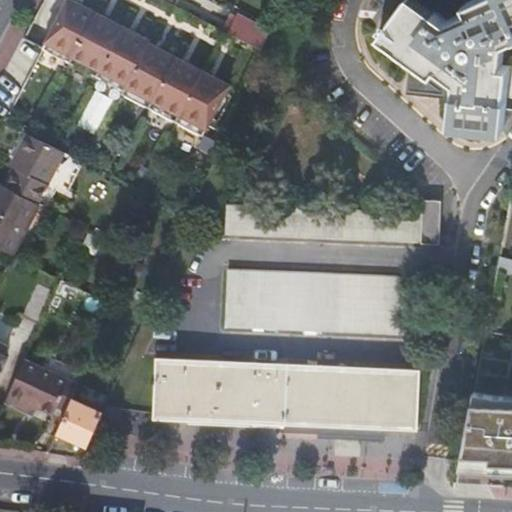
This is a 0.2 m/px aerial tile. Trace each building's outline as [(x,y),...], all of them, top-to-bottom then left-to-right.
[(68,0),(67,0),(41,50),(122,93),(121,95),(202,137),(229,86),(188,65),(148,44),(149,42),(110,21),(68,0)] [(505,46),(511,42),(511,0),(481,0),(467,7),(469,13),(449,22),(436,13),(433,16),(409,0),(408,0),(392,22),(388,20),(382,28),(386,30),(381,36),(447,84),(452,79),(457,83),(452,123),(503,127),(509,69),(503,68),(505,46)] [(418,0),(409,0),(433,16),(436,13),(418,0)] [(239,16),(229,35),(231,36),(263,53),(271,33),(239,16)] [(502,133),(503,127),(452,123),(452,128),(502,133)] [(21,154),(4,187),(35,203),(38,204),(56,169),(53,168),(61,152),(28,135),(23,144),(19,153),(21,154)] [(0,249),(8,254),(35,203),(4,187),(0,185),(0,249)] [(323,214),(265,212),(227,210),(226,239),(252,240),(313,243),(375,245),(440,248),(442,205),(424,204),(423,217),(384,216),(323,214)] [(281,333),(349,336),(420,339),(423,282),(365,280),(300,277),(238,275),(226,274),(225,304),(225,331),(281,333)] [(26,361),(9,398),(16,402),(24,405),(28,397),(41,403),(57,410),(62,398),(71,402),(79,385),(26,361)] [(152,424),(174,425),(195,425),(248,427),(287,429),(317,430),(317,442),(381,444),(381,432),(416,434),(418,374),(338,371),(268,369),(199,366),(154,365),(154,384),(149,384),(149,389),(154,389),(152,424)] [(92,382),(82,378),(79,385),(71,402),(58,433),(73,440),(88,447),(103,415),(81,405),(92,382)] [(511,394),(477,392),(457,473),(511,475),(511,394)] [(28,397),(24,405),(37,411),(41,403),(28,397)] [(289,441),(317,442),(317,430),(287,429),(286,437),(289,441)]
